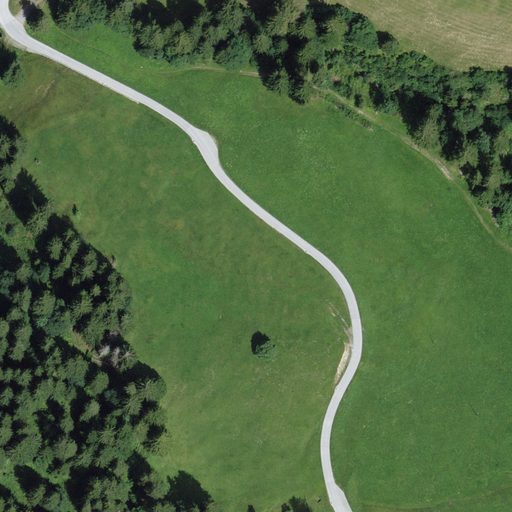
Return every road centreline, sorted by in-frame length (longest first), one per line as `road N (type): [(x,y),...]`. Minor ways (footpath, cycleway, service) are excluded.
road 1 (track): [(13,29),(178,120),(217,171),(345,286),(356,356),(325,437),(339,511)]
road 2 (track): [(511,248),(442,168),(324,88)]
